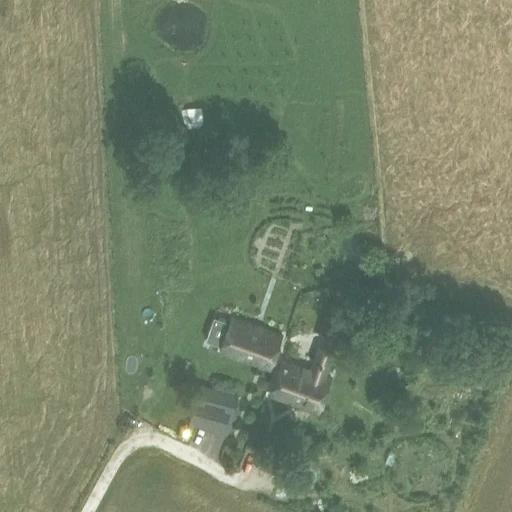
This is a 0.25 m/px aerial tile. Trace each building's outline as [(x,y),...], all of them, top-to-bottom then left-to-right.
[(325,272),(323,266),(315,268),(317,274),(325,272)] [(316,338),(342,347),(355,312),(329,303),(316,338)] [(270,367),(275,368),(278,361),(273,359),(282,334),(231,317),(219,352),(269,369),(270,367)] [(270,394),(319,412),(332,376),(326,374),(334,351),(319,345),(310,369),(283,359),(282,362),(278,361),(275,368),(278,370),(270,394)] [(448,376),(480,387),(486,369),(474,365),(455,358),(448,376)] [(201,424),(228,431),(234,411),(239,395),(211,386),(206,403),(194,399),(191,411),(204,415),(201,424)]
